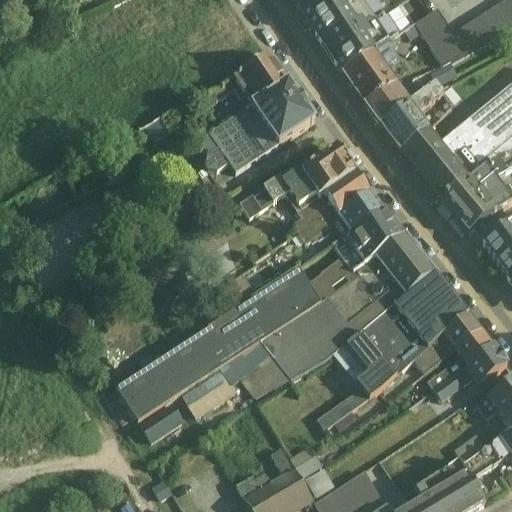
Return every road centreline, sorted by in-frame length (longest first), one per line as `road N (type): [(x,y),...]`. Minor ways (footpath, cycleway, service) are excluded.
road 1 (tertiary): [(511,331),(261,0)]
road 2 (unknown): [(357,134),(228,198),(71,250)]
